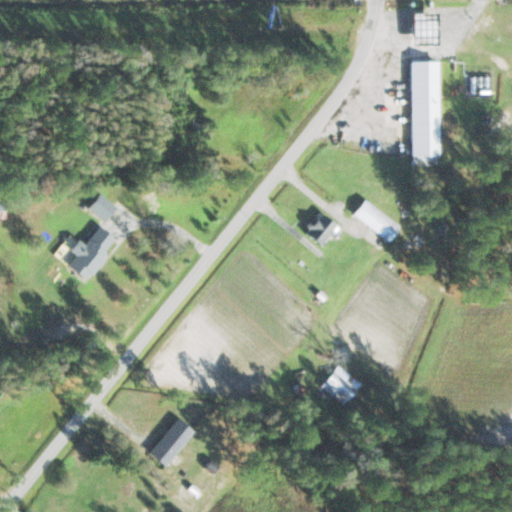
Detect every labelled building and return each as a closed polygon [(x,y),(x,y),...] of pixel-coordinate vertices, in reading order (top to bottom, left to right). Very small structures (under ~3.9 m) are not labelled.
[(411,46),(434,46),(434,14),(411,14),(411,46)] [(410,158),(417,158),(417,164),(438,164),(438,60),(410,60),(410,158)] [(113,208),(98,196),(87,209),(102,221),(113,208)] [(352,216),(389,242),(400,226),(364,200),(352,216)] [(304,232),(322,249),(339,230),(320,213),(304,232)] [(112,238),(95,229),(85,247),(75,241),(69,253),(73,255),(66,270),(88,282),(112,238)] [(320,388),(345,407),(362,386),(338,366),(320,388)] [(163,467),(194,433),(178,419),(147,453),(163,467)]
